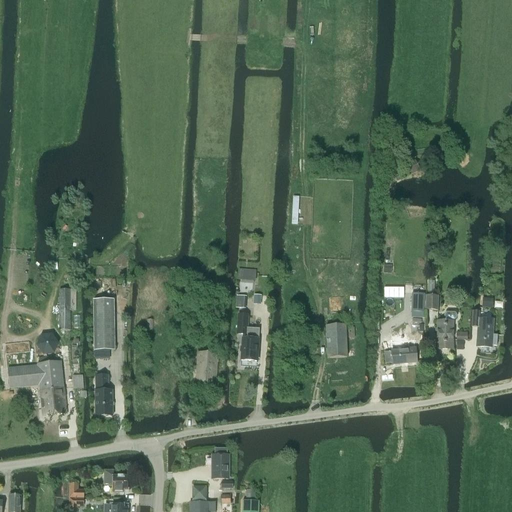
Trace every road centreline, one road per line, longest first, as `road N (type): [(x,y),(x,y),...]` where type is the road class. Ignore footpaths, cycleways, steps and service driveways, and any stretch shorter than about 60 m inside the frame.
road 1 (unclassified): [(150,446),(177,435),(374,408)]
road 2 (unclassified): [(0,465),(150,446)]
